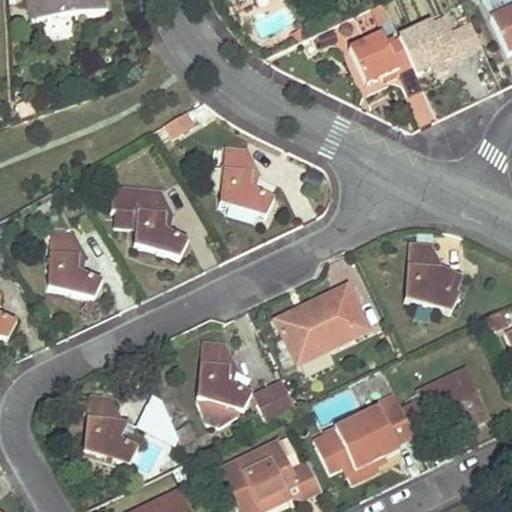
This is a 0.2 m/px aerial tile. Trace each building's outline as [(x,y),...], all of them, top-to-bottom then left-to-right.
[(34,0),(26,0),(29,21),(38,20),(34,0)] [(34,0),(38,20),(105,12),(103,0),(34,0)] [(506,12),(500,0),(485,0),(480,3),(488,21),(506,12)] [(371,10),(378,26),(388,21),(381,5),(371,10)] [(511,9),(506,12),(488,21),(505,57),(511,53),(511,9)] [(443,17),(431,23),(436,33),(448,27),(443,17)] [(448,66),(464,59),(448,27),(436,33),(431,23),(397,39),(412,70),(415,76),(431,68),(446,61),(448,66)] [(347,50),(364,86),(380,79),(395,71),(397,77),(412,70),(397,39),(385,45),(380,34),(347,50)] [(446,61),(431,68),(434,73),(448,66),(446,61)] [(395,71),(380,79),(382,84),(397,77),(395,71)] [(417,76),(401,81),(415,127),(431,123),(417,76)] [(186,116),(163,130),(170,143),(194,129),(186,116)] [(204,193),(221,196),(219,208),(229,207),(228,216),(253,224),(257,216),(264,221),(274,203),(255,193),(251,192),(253,175),(260,175),(248,151),(226,149),(224,171),(207,169),(204,193)] [(260,175),(253,175),(251,192),(255,193),(260,175)] [(170,257),(176,262),(187,244),(168,234),(165,231),(164,217),(175,217),(163,193),(114,189),(112,212),(116,212),(137,214),(136,231),(135,251),(144,249),(170,257)] [(137,214),(116,212),(114,229),(136,231),(137,214)] [(175,217),(164,217),(165,231),(168,234),(175,217)] [(82,298),(92,304),(102,284),(83,274),(79,273),(78,258),(88,258),(74,236),(51,234),(47,293),(61,293),(82,298)] [(438,310),(449,318),(460,297),(456,294),(463,280),(444,272),(433,247),(408,245),(404,304),(414,305),(438,310)] [(88,258),(78,258),(79,273),(83,274),(88,258)] [(275,323),(296,368),(368,333),(347,289),(308,308),(275,323)] [(0,341),(5,345),(15,326),(0,317),(0,299),(2,300),(0,294),(0,341)] [(505,326),(499,313),(478,323),(485,336),(505,326)] [(208,426),(220,430),(241,416),(251,397),(233,387),(226,384),(230,369),(237,369),(226,345),(203,344),(195,404),(208,426)] [(237,369),(230,369),(226,384),(233,387),(237,369)] [(460,434),(489,420),(465,371),(415,395),(418,403),(402,410),(414,436),(452,418),(460,434)] [(251,396),(265,426),(285,416),(296,412),(281,382),(251,396)] [(122,465),(129,470),(138,451),(121,441),(127,423),(122,423),(112,399),(89,398),(83,457),(95,456),(122,465)] [(343,471),(346,478),(375,464),(400,452),(397,446),(415,438),(414,436),(402,410),(399,404),(381,412),(380,410),(326,436),(326,437),(343,471)] [(162,407),(149,431),(161,437),(169,422),(162,407)] [(180,448),(195,442),(188,426),(174,433),(180,448)] [(343,471),(326,437),(313,443),(330,477),(343,471)] [(295,467),(283,441),(273,446),(286,472),(295,467)] [(273,446),(219,471),(239,511),(262,511),(263,511),(279,511),(287,508),(284,502),(280,494),(294,487),(300,501),(320,492),(306,463),(295,467),(286,472),(273,446)] [(180,480),(193,474),(188,464),(175,470),(180,480)] [(375,464),(346,478),(350,487),(379,473),(375,464)] [(300,501),(294,487),(280,494),(284,502),(300,501)] [(188,511),(179,492),(137,511),(188,511)]
